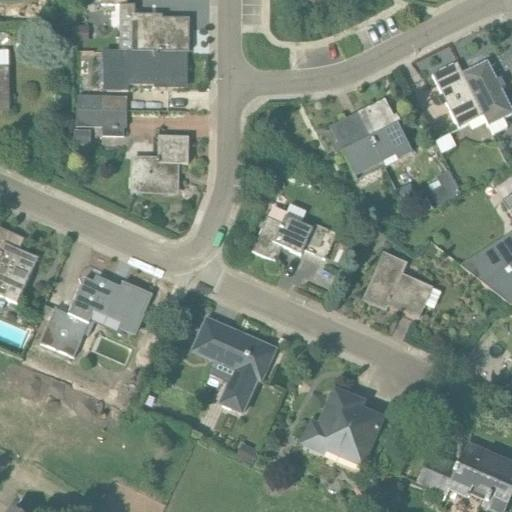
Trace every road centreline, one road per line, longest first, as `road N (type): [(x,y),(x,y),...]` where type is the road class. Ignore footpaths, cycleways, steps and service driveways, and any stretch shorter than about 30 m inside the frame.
road 1 (residential): [(229,84),(363,71),(496,0)]
road 2 (residential): [(406,367),(174,262)]
road 3 (residential): [(174,262),(210,237),(225,191),(229,84)]
road 4 (residential): [(174,262),(0,186)]
